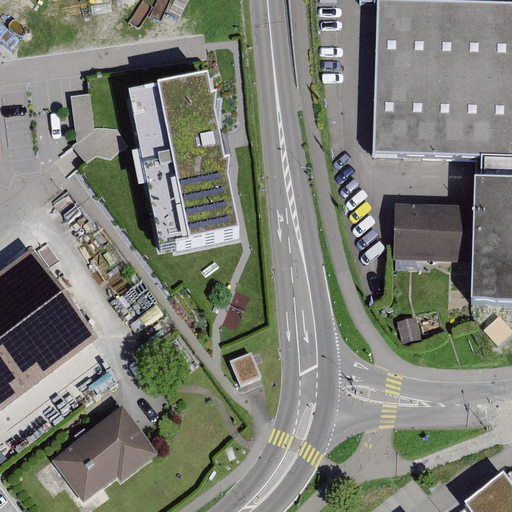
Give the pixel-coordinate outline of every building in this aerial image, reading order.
[(511,0),(362,0),(362,16),(379,17),(376,162),(484,164),(511,164),(511,0)] [(209,98),(130,112),(158,267),(237,252),(209,98)] [(395,267),(472,268),(471,314),(511,314),(511,164),(484,164),(483,192),(473,192),(473,218),(396,217),(395,267)] [(0,273),(0,413),(100,339),(32,249),(0,273)] [(417,321),(398,328),(406,351),(425,344),(417,321)] [(252,359),(230,368),(241,393),(263,384),(252,359)] [(159,455),(124,408),(54,461),(85,502),(118,477),(122,483),(159,455)] [(0,443),(0,462),(8,458),(0,443)] [(511,511),(511,480),(505,471),(465,501),(472,511),(511,511)]
